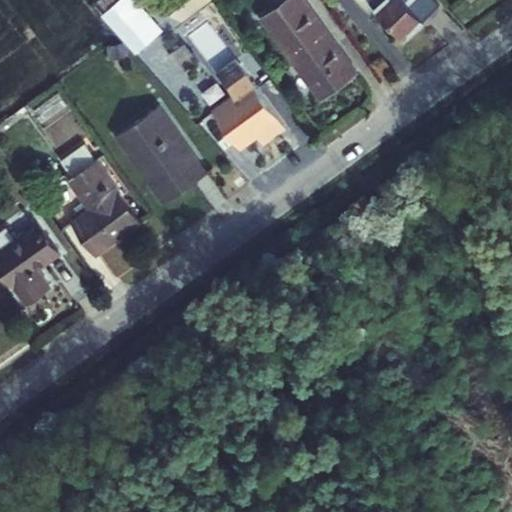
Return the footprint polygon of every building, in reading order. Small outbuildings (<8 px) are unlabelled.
[(115,0),(102,12),(136,50),(162,27),(140,2),(142,0),(115,0)] [(281,0),(260,16),(319,99),(359,70),(308,0),(281,0)] [(370,0),(377,7),(384,0),(407,0),(423,16),(438,2),(435,0),(370,0)] [(403,34),(423,16),(407,0),(384,0),(377,7),(403,34)] [(106,43),(109,58),(125,56),(123,41),(106,43)] [(195,82),(242,149),(287,118),(240,50),(195,82)] [(33,109),(43,121),(67,103),(58,91),(33,109)] [(116,134),(163,201),(208,169),(161,102),(116,134)] [(61,156),(72,173),(95,156),(84,140),(61,156)] [(99,154),(95,156),(72,173),(68,176),(88,205),(72,217),(96,252),(142,218),(118,185),(120,184),(99,154)] [(0,265),(25,302),(52,283),(40,267),(62,251),(39,219),(14,237),(0,246),(0,265)]
